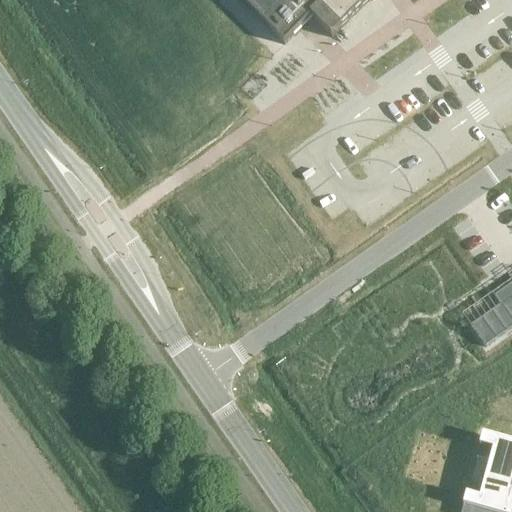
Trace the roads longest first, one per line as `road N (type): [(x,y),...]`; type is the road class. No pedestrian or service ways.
road 1 (residential): [(203,378),(511,161)]
road 2 (tertiary): [(162,317),(147,261),(79,168),(50,156)]
road 3 (tertiary): [(50,156),(136,292),(162,317)]
road 4 (tertiary): [(297,511),(203,378)]
